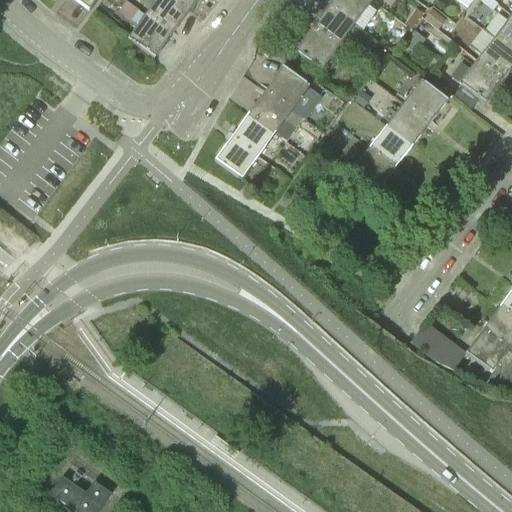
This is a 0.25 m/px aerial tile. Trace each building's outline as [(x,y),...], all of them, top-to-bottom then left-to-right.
[(71,0),(89,13),(98,0),(71,0)] [(157,0),(145,18),(171,37),(188,15),(168,0),(157,0)] [(168,0),(188,15),(198,0),(168,0)] [(353,26),(370,3),(365,0),(332,0),(327,7),(353,26)] [(495,7),(486,0),(482,0),(481,2),(492,11),(495,7)] [(417,11),(422,15),(426,9),(421,6),(417,11)] [(336,48),(353,26),(327,7),(311,30),(336,48)] [(403,27),(410,31),(422,15),(417,11),(415,10),(403,27)] [(444,21),(431,10),(423,20),(437,31),(444,21)] [(171,37),(145,18),(128,40),(130,42),(130,43),(153,61),(171,37)] [(494,41),(511,54),(511,19),(511,18),(494,41)] [(319,72),(336,48),(311,30),(293,53),(319,72)] [(403,47),(414,55),(424,41),(413,33),(403,47)] [(476,63),(502,83),(511,70),(511,54),(494,41),(476,63)] [(502,83),(476,63),(459,86),(461,88),(484,106),(502,83)] [(303,122),(321,98),(281,70),(264,94),(301,121),(301,120),(303,122)] [(441,89),(446,82),(438,75),(432,83),(441,89)] [(403,107),(429,127),(447,103),(421,83),(403,107)] [(353,102),(362,109),(370,99),(361,92),(353,102)] [(285,142),(301,121),(264,94),(247,116),(274,136),(274,135),(285,142)] [(386,129),(411,149),(429,127),(403,107),(386,129)] [(257,159),(274,136),(247,116),(230,140),(257,159)] [(368,151),(394,171),(411,149),(386,129),(368,151)] [(240,181),(257,159),(230,140),(213,163),(237,180),(238,180),(240,181)] [(394,171),(368,151),(351,174),(353,176),(353,177),(376,194),(394,171)] [(282,214),(293,222),(305,208),(294,199),(282,214)] [(511,319),(511,290),(498,309),(511,319)] [(511,319),(498,309),(481,332),(508,352),(508,351),(511,353),(511,319)] [(491,375),(508,352),(481,332),(464,356),(487,373),(488,373),(491,375)] [(84,495),(61,478),(49,496),(71,511),(98,511),(110,496),(93,483),(84,495)]
